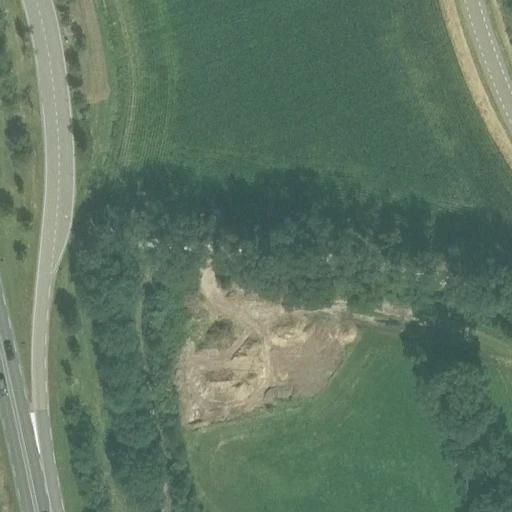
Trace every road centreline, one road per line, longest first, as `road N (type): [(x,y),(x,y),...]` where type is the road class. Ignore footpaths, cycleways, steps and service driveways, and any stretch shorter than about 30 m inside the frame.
road 1 (unclassified): [(108,248),(231,250),(396,275),(511,303)]
road 2 (primary): [(34,511),(0,348)]
